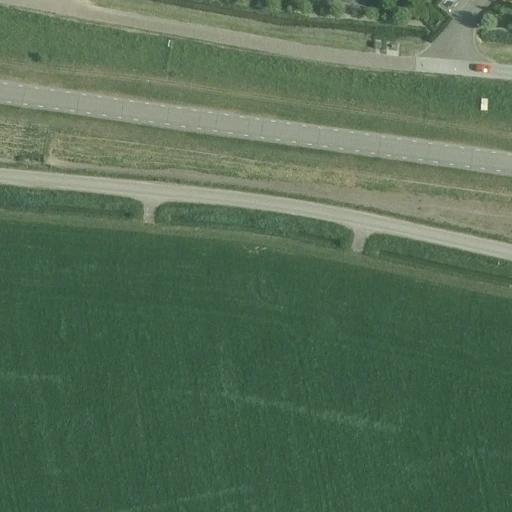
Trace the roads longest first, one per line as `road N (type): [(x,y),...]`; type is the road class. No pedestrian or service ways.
road 1 (unclassified): [(0,178),(262,206),(511,258)]
road 2 (tertiary): [(0,94),(511,166)]
